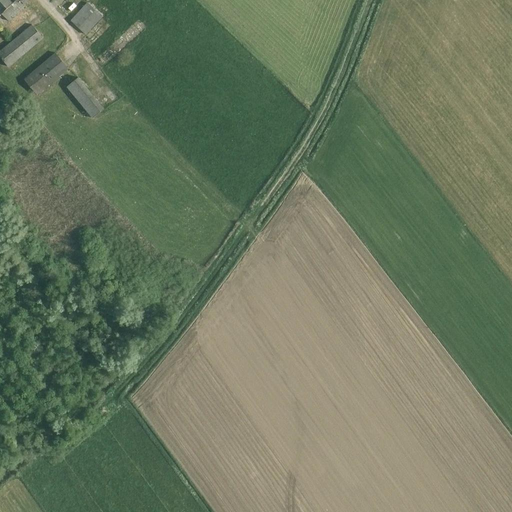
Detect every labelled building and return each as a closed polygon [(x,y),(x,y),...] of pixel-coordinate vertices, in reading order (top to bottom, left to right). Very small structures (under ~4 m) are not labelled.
[(0,0),(0,12),(6,19),(9,22),(25,6),(24,5),(28,0),(0,0)] [(103,17),(87,3),(70,21),(86,35),(103,17)] [(43,39),(32,25),(0,50),(0,56),(8,67),(43,39)] [(69,68),(55,52),(23,79),(37,95),(69,68)] [(104,109),(78,77),(67,87),(93,119),(104,109)]
